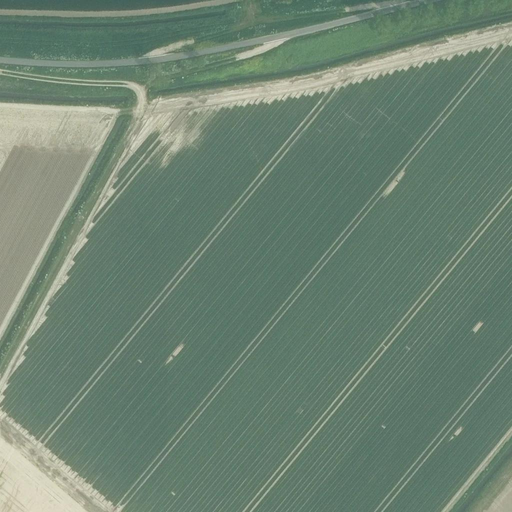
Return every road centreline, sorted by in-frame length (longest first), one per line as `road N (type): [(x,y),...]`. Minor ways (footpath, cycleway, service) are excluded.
road 1 (track): [(0,363),(142,95),(132,85),(0,72)]
road 2 (unclassified): [(0,60),(153,59),(428,0)]
road 3 (track): [(275,37),(139,88)]
